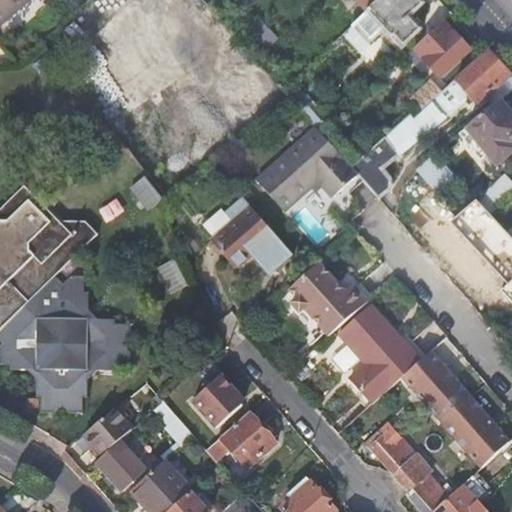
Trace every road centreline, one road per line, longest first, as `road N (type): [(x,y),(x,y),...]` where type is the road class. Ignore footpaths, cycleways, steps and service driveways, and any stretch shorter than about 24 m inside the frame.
road 1 (residential): [(383,511),(228,339)]
road 2 (residential): [(511,380),(373,222)]
